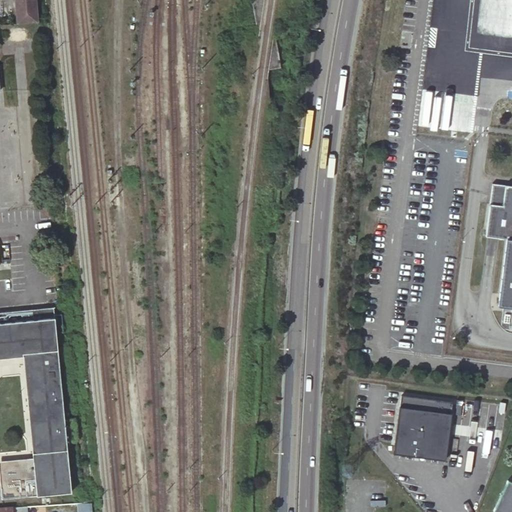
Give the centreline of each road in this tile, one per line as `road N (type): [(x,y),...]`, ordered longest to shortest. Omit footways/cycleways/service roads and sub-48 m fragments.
road 1 (primary): [(305,511),(320,191),(353,0)]
road 2 (primary): [(332,0),(303,192),(286,511)]
